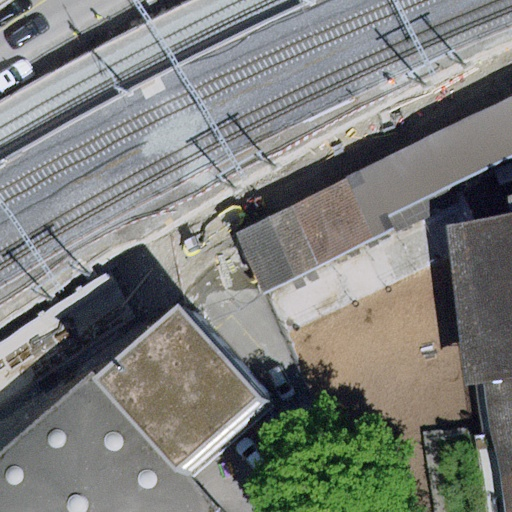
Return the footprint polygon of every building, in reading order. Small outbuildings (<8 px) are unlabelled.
[(511,97),(234,232),(263,293),(391,231),(385,219),(511,156),(511,97)] [(511,221),(449,229),(469,383),(487,382),(511,379),(511,221)] [(176,309),(94,381),(175,472),(257,399),(176,309)] [(0,449),(0,511),(210,511),(175,472),(94,381),(89,372),(0,449)] [(471,437),(480,511),(511,511),(511,379),(487,382),(493,434),(471,437)]
